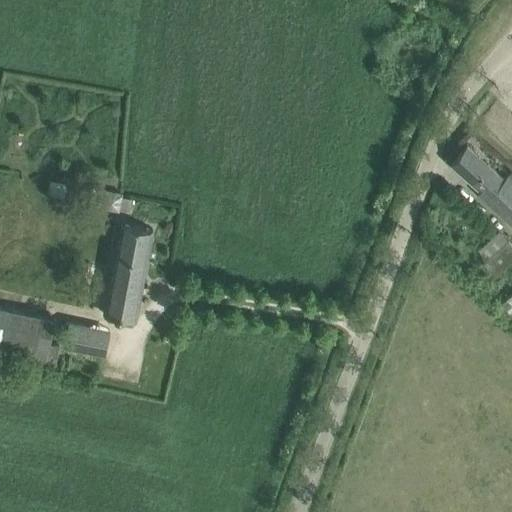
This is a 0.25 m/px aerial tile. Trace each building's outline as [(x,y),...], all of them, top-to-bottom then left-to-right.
[(504,177),(466,144),(450,162),(487,196),(504,177)] [(485,198),(506,218),(511,223),(511,177),(507,173),(504,177),(487,196),(485,198)] [(49,178),(47,193),(63,195),(65,181),(49,178)] [(93,186),(89,205),(119,211),(119,209),(130,211),(133,197),(122,195),(123,191),(112,189),(93,186)] [(103,312),(116,315),(135,318),(152,228),(120,222),(113,261),(108,260),(107,265),(112,266),(103,312)] [(511,245),(498,229),(470,253),(492,279),(511,261),(511,245)] [(0,356),(44,366),(55,316),(0,305),(0,356)] [(69,320),(66,337),(86,341),(89,324),(69,320)]
